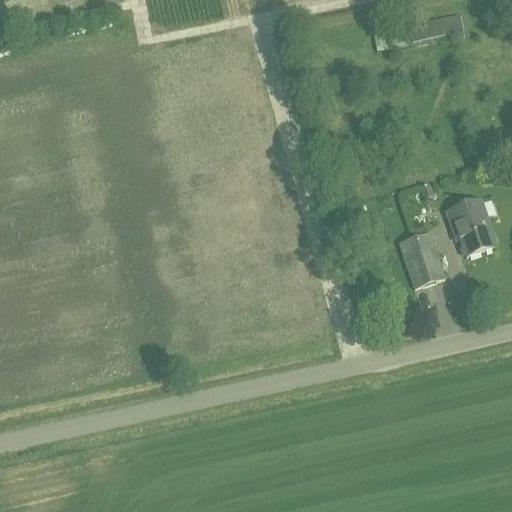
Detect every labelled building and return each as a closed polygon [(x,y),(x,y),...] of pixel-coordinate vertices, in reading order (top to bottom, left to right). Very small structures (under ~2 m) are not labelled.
[(412,49),(463,40),(458,18),(427,23),(427,27),(373,38),(376,54),(412,49)] [(420,192),(424,203),(434,200),(430,189),(420,192)] [(497,250),(481,204),(447,217),(456,244),(460,243),(466,261),(497,250)] [(399,248),(415,293),(445,282),(430,237),(399,248)] [(454,307),(458,320),(486,314),(482,301),(454,307)]
